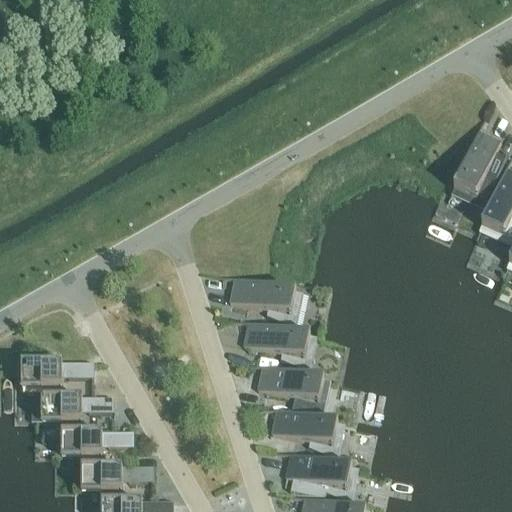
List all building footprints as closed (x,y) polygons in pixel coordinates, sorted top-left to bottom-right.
[(507,161),(496,157),(500,146),(479,137),(486,122),(485,121),(463,172),(459,171),(454,184),(457,185),(453,194),(484,207),(489,188),(494,191),(507,161)] [(511,175),(507,174),(511,162),(511,159),(481,231),(511,244),(511,175)] [(289,330),(296,297),(287,295),(287,291),(274,288),(273,292),(271,292),(268,291),(218,280),(218,281),(218,282),(235,285),(230,308),(267,316),(266,321),(289,330)] [(310,341),(232,324),(232,326),(249,329),(244,351),(281,359),(280,364),(303,374),(310,341)] [(93,368),(48,368),(41,368),(41,364),(27,364),(27,368),(21,368),(21,392),(42,392),(42,403),(41,403),(61,403),(61,392),(62,392),(62,383),(93,383),(93,368)] [(317,418),(324,385),(247,368),(246,369),(263,373),(258,395),(295,403),(294,408),(317,418)] [(61,403),(41,403),(41,426),(62,426),(62,437),(61,437),(61,438),(81,438),(81,437),(81,426),(82,426),(82,418),(113,418),(113,403),(61,403)] [(331,462),(338,429),(260,412),(260,413),(277,417),(272,439),(309,447),(308,452),(331,462)] [(81,438),(61,438),(61,461),(82,461),(82,472),(81,472),(81,473),(101,473),(101,472),(101,461),(102,461),(102,452),(133,452),(133,437),(81,437),(81,438)] [(286,483),(293,485),(290,497),(325,504),(327,498),(345,506),(352,473),(274,456),(274,457),(290,461),(286,483)] [(101,473),(81,473),(81,496),(102,496),(102,507),(101,507),(121,507),(121,496),(122,496),(122,487),(153,487),(153,472),(101,472),(101,473)] [(345,511),(288,500),(288,501),(305,505),(302,511),(345,511)]
